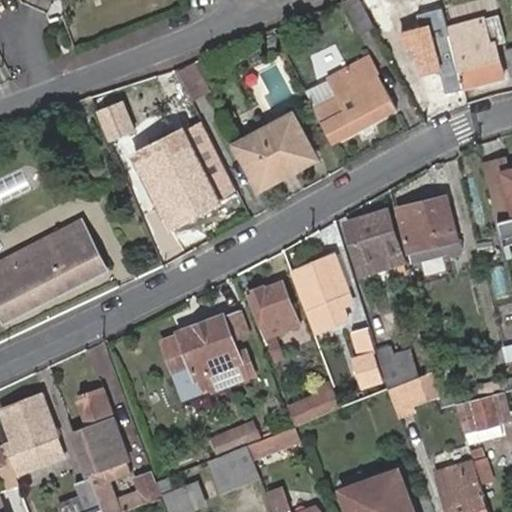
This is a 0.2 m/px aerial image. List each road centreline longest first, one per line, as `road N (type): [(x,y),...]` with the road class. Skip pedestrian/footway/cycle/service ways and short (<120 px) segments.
road 1 (residential): [(511,112),(462,128),(187,277),(0,364)]
road 2 (residential): [(286,0),(0,107)]
